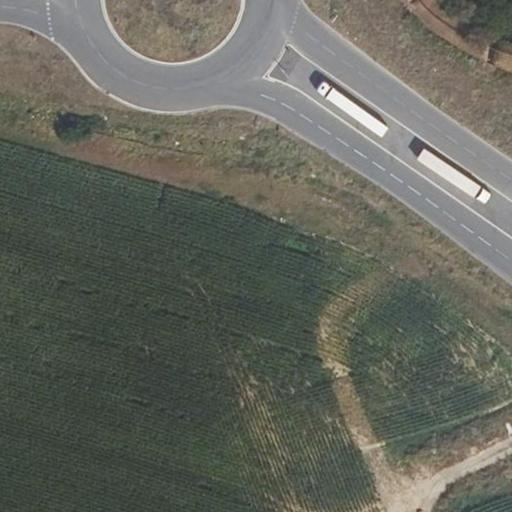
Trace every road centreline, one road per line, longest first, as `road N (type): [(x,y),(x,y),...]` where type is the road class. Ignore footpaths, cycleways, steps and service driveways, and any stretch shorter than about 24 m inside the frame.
road 1 (tertiary): [(210,79),(292,108),(511,259)]
road 2 (tertiary): [(511,179),(318,40),(275,0)]
road 3 (secondary): [(80,25),(93,48),(134,80),(185,86),(210,79)]
road 4 (track): [(414,511),(421,479),(511,446)]
